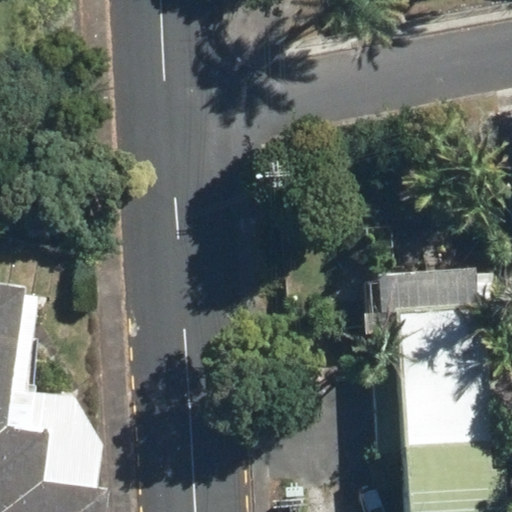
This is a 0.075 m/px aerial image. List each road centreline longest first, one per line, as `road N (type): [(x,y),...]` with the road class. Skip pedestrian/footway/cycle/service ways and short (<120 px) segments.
road 1 (residential): [(195,511),(171,121)]
road 2 (residential): [(511,57),(171,121)]
road 3 (residential): [(171,121),(161,0)]
